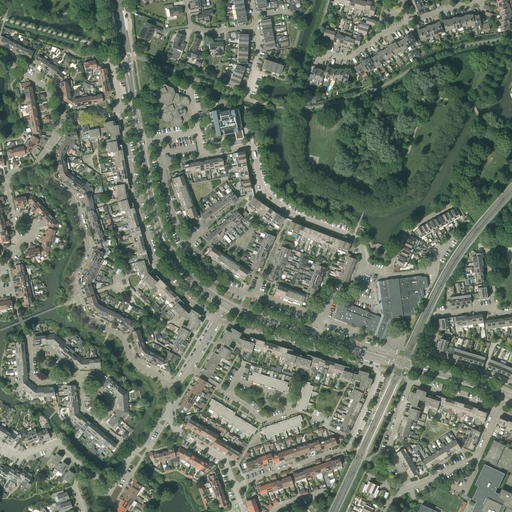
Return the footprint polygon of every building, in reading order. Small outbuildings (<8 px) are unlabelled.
[(193,1),(194,10),(199,9),(200,9),(202,8),(206,7),(204,0),(196,0),(197,0),(193,1)] [(365,10),(367,2),(362,1),(358,13),(361,14),(362,10),(364,11),(365,10)] [(426,7),(424,2),(415,5),(416,8),(412,9),(413,12),(426,7)] [(267,8),(266,3),(256,5),(257,10),(261,9),(262,11),(266,11),(265,8),(267,8)] [(169,8),(170,17),(182,15),(180,7),(176,8),(175,7),(172,7),(172,4),(164,6),(165,9),(169,8)] [(509,5),(500,7),(500,11),(499,11),(499,14),(501,13),(511,11),(511,9),(511,8),(511,6),(511,5),(509,5)] [(376,7),(371,6),(369,15),(368,18),(370,19),(372,15),(374,16),(376,7)] [(428,12),(426,7),(413,12),(414,14),(418,12),(419,15),(428,12)] [(201,12),(202,15),(196,16),(197,22),(203,21),(204,24),(210,23),(208,16),(213,16),(212,10),(201,12)] [(469,15),(467,15),(469,25),(470,27),(472,26),(472,25),(475,24),(474,17),(473,16),(473,12),(469,13),(469,15)] [(475,16),(473,16),(474,17),(475,24),(476,28),(478,27),(478,26),(481,25),(482,24),(479,13),(475,14),(475,16)] [(464,14),(461,15),(463,27),(467,26),(467,28),(470,27),(469,25),(467,15),(465,16),(464,14)] [(457,17),(455,18),(457,28),(458,30),(460,29),(460,27),(463,27),(461,15),(457,16),(457,17)] [(445,20),(443,20),(446,32),(448,32),(448,30),(451,29),(449,17),(445,18),(445,20)] [(453,17),(449,17),(451,29),(455,28),(455,30),(458,30),(457,28),(455,18),(453,18),(453,17)] [(502,19),(499,20),(499,22),(501,22),(502,25),(509,24),(510,24),(511,23),(511,19),(511,17),(510,17),(502,19)] [(247,23),(246,18),(236,19),(237,21),(234,22),(235,27),(243,26),(243,23),(247,23)] [(260,21),(261,26),(271,24),(270,19),(268,20),(268,18),(264,18),(264,20),(260,21)] [(368,18),(365,18),(365,19),(367,20),(366,23),(370,25),(375,26),(376,21),(374,20),(370,19),(368,18)] [(437,21),(433,22),(434,24),(438,33),(441,32),(442,34),(444,33),(440,21),(437,22),(437,21)] [(430,25),(428,26),(429,27),(432,36),(433,37),(435,36),(434,35),(438,33),(434,24),(433,22),(430,24),(430,25)] [(153,26),(146,23),(143,28),(142,27),(138,37),(148,41),(153,31),(151,30),(153,26)] [(502,25),(498,26),(498,29),(500,28),(501,32),(511,29),(511,25),(511,26),(510,26),(510,24),(509,24),(502,25)] [(426,25),(422,26),(423,29),(426,38),(430,36),(430,38),(433,37),(432,36),(429,27),(428,26),(426,27),(426,25)] [(368,30),(357,26),(357,28),(359,29),(358,32),(361,33),(364,34),(367,35),(368,30)] [(419,29),(417,30),(418,32),(420,37),(421,42),(424,41),(423,39),(426,38),(423,29),(422,26),(419,28),(419,29)] [(333,40),(337,29),(334,28),(333,32),(331,31),(328,39),(333,40)] [(343,45),(347,32),(344,31),(343,35),(341,34),(338,43),(343,45)] [(408,35),(406,36),(412,45),(413,46),(415,45),(414,44),(417,41),(416,39),(412,35),(410,31),(407,34),(408,35)] [(235,32),(235,39),(238,39),(248,40),(248,35),(244,35),(244,32),(235,32)] [(177,33),(173,45),(181,48),(180,50),(183,51),(186,44),(183,43),(183,41),(184,36),(177,33)] [(354,45),(357,35),(354,34),(353,38),(351,37),(348,46),(353,48),(354,45)] [(10,49),(16,36),(14,35),(11,41),(8,40),(4,48),(6,49),(7,48),(10,49)] [(5,38),(3,37),(1,40),(0,42),(0,44),(2,45),(2,47),(4,48),(8,40),(9,37),(6,36),(5,38)] [(14,53),(18,45),(15,43),(18,37),(16,36),(10,49),(12,50),(12,52),(14,53)] [(403,36),(400,38),(407,48),(410,46),(411,48),(413,46),(412,45),(406,36),(404,38),(403,36)] [(195,38),(191,49),(190,49),(187,56),(197,60),(195,64),(199,66),(202,61),(199,60),(201,53),(196,51),(200,40),(195,38)] [(398,42),(396,43),(397,44),(401,50),(403,53),(405,52),(404,50),(407,48),(400,38),(397,41),(398,42)] [(20,54),(26,41),(24,40),(21,46),(18,45),(14,53),(16,54),(17,53),(20,54)] [(392,44),(390,45),(396,54),(397,55),(399,54),(398,52),(401,50),(397,44),(396,43),(394,40),(391,42),(392,44)] [(24,58),(28,50),(29,47),(27,45),(28,42),(26,41),(20,54),(22,55),(22,57),(24,58)] [(222,43),(209,43),(209,51),(216,51),(217,56),(223,56),(222,43)] [(387,45),(384,47),(391,57),(394,55),(395,56),(397,55),(396,54),(390,45),(388,46),(387,45)] [(382,51),(380,52),(386,60),(387,62),(389,61),(388,59),(391,57),(384,47),(381,49),(382,51)] [(33,52),(28,50),(24,58),(27,59),(27,58),(30,59),(33,52)] [(39,65),(43,59),(40,57),(44,52),(42,50),(38,55),(34,62),(37,64),(36,65),(38,66),(39,65)] [(377,52),(374,54),(381,64),(384,62),(385,63),(387,62),(386,60),(380,52),(378,53),(377,52)] [(42,70),(48,62),(45,60),(47,58),(49,55),(46,54),(43,59),(39,65),(41,67),(40,68),(42,70)] [(372,57),(370,59),(371,59),(376,67),(377,68),(382,65),(381,64),(374,54),(371,56),(372,57)] [(366,59),(364,61),(370,69),(370,70),(371,71),(371,72),(377,68),(376,67),(371,59),(370,59),(368,56),(365,58),(366,59)] [(274,62),(276,62),(276,59),(274,58),(272,62),(269,61),(266,71),(271,72),(274,62)] [(48,72),(56,60),(54,59),(50,64),(48,62),(42,70),(45,71),(45,70),(48,72)] [(247,63),(247,59),(237,59),(237,64),(246,64),(246,65),(250,67),(251,65),(247,63)] [(52,76),(57,68),(54,67),(56,65),(58,61),(56,60),(48,72),(50,73),(50,75),(52,76)] [(98,69),(101,65),(99,63),(97,62),(96,62),(95,61),(92,62),(92,60),(89,61),(91,70),(97,68),(98,69)] [(361,61),(358,63),(365,73),(368,71),(369,72),(371,71),(370,70),(370,69),(364,61),(362,62),(361,61)] [(356,66),(354,68),(361,78),(363,76),(362,75),(365,73),(358,63),(355,65),(356,66)] [(283,66),(278,64),(275,74),(280,75),(281,71),(283,72),(285,68),(282,68),(283,66)] [(105,68),(101,65),(98,69),(99,70),(100,75),(109,74),(108,72),(107,72),(106,69),(105,68)] [(232,69),(234,70),(234,69),(243,73),(244,70),(248,71),(249,69),(245,67),(245,68),(236,65),(234,69),(232,68),(232,69)] [(324,76),(324,78),(326,78),(326,77),(330,78),(333,66),(330,65),(329,67),(327,66),(326,69),(324,76)] [(318,67),(314,66),(311,77),(314,78),(314,80),(316,81),(320,70),(320,69),(317,68),(318,67)] [(337,67),(333,66),(330,78),(333,79),(333,81),(335,81),(336,78),(338,70),(337,69),(337,67)] [(338,70),(336,78),(340,79),(339,80),(342,81),(343,77),(345,70),(345,69),(343,69),(343,67),(340,66),(338,70)] [(345,70),(343,77),(346,79),(346,80),(348,80),(352,69),(349,69),(350,67),(346,66),(345,69),(345,70)] [(62,72),(57,68),(52,76),(54,78),(55,76),(58,78),(59,80),(68,74),(64,77),(60,74),(62,72)] [(322,70),(320,69),(320,70),(316,81),(319,81),(319,80),(323,81),(324,78),(324,76),(326,69),(323,68),(322,70)] [(234,69),(234,70),(232,74),(241,77),(241,79),(244,80),(245,77),(242,76),(243,73),(234,69)] [(69,81),(68,74),(59,80),(60,82),(61,86),(59,86),(60,89),(61,89),(61,88),(69,87),(72,86),(71,81),(69,81)] [(241,77),(232,74),(231,78),(229,77),(229,78),(230,79),(230,78),(240,82),(241,79),(241,77)] [(238,87),(240,82),(230,78),(230,79),(230,80),(227,79),(225,84),(233,87),(234,85),(238,87)] [(26,83),(20,84),(21,89),(24,88),(25,94),(34,92),(34,90),(32,90),(32,87),(31,87),(30,84),(27,85),(26,83)] [(180,117),(184,115),(185,112),(183,108),(184,108),(183,107),(188,105),(189,102),(187,98),(184,96),(179,98),(178,94),(174,93),(172,88),(166,86),(166,85),(162,84),(158,86),(157,89),(157,90),(155,96),(157,100),(155,104),(157,108),(153,110),(152,113),(154,118),(157,119),(161,117),(163,122),(167,123),(171,121),(173,125),(176,127),(180,125),(182,121),(180,117)] [(111,88),(111,85),(102,87),(103,93),(102,94),(106,97),(110,92),(110,91),(110,88),(111,88)] [(71,99),(70,93),(61,94),(61,97),(63,97),(63,100),(64,100),(64,101),(66,102),(69,104),(72,99),(71,99)] [(105,99),(106,97),(102,94),(101,95),(96,96),(95,93),(97,104),(97,105),(100,105),(100,103),(103,103),(103,101),(104,101),(105,99)] [(81,108),(79,99),(73,100),(72,99),(69,104),(71,105),(73,107),(74,107),(74,108),(78,107),(78,108),(81,108)] [(218,110),(211,111),(216,136),(222,135),(222,133),(223,132),(224,134),(233,132),(233,130),(234,130),(236,139),(242,138),(240,128),(241,128),(238,109),(230,110),(231,112),(230,112),(229,110),(219,112),(220,114),(219,114),(218,110)] [(103,123),(104,128),(104,133),(109,132),(110,137),(115,136),(119,135),(118,125),(113,126),(112,121),(103,123)] [(102,133),(104,133),(104,128),(93,129),(93,128),(95,128),(94,124),(92,124),(92,125),(88,126),(89,136),(90,139),(90,140),(100,138),(100,137),(102,136),(102,133)] [(41,128),(41,126),(31,128),(29,128),(30,132),(33,133),(32,134),(41,136),(40,129),(41,128)] [(89,136),(88,126),(81,127),(82,130),(79,131),(80,140),(90,139),(89,136)] [(67,136),(65,138),(72,143),(73,140),(75,139),(77,139),(76,131),(74,131),(73,130),(66,135),(67,136)] [(37,143),(41,136),(32,134),(32,136),(29,141),(36,146),(38,144),(37,143)] [(117,146),(115,136),(110,137),(110,139),(107,140),(107,143),(106,143),(108,153),(110,153),(113,152),(122,150),(121,145),(122,145),(122,143),(118,144),(118,146),(117,146)] [(74,144),(72,143),(65,138),(62,143),(69,147),(71,149),(74,144)] [(36,146),(29,141),(27,139),(23,145),(24,146),(26,149),(29,154),(34,147),(35,148),(36,146)] [(19,157),(18,148),(15,149),(13,142),(11,142),(11,144),(12,147),(12,149),(14,157),(17,156),(17,158),(19,157)] [(71,149),(69,147),(62,143),(59,147),(65,152),(68,154),(71,149)] [(24,147),(18,148),(19,157),(22,156),(22,155),(25,154),(29,154),(26,149),(24,146),(24,147)] [(64,153),(65,152),(59,147),(58,149),(56,149),(54,157),(56,157),(56,160),(64,158),(64,156),(64,153)] [(234,154),(236,163),(245,162),(244,152),(234,154)] [(66,181),(70,175),(68,173),(67,172),(66,169),(59,171),(59,173),(58,174),(62,181),(64,180),(66,181)] [(66,181),(65,183),(67,184),(68,183),(70,184),(75,178),(76,175),(72,172),(70,175),(66,181)] [(173,179),(176,188),(185,185),(181,174),(179,175),(180,176),(173,179)] [(75,189),(80,181),(81,179),(76,175),(75,178),(70,184),(73,186),(72,187),(75,189)] [(90,185),(81,179),(80,181),(75,189),(77,190),(77,189),(80,191),(82,193),(89,188),(88,187),(90,185)] [(251,190),(249,180),(239,182),(241,192),(251,190)] [(128,183),(119,185),(114,186),(116,196),(117,196),(118,199),(118,201),(118,202),(127,199),(126,198),(126,197),(125,189),(126,189),(126,191),(130,190),(130,188),(129,188),(128,183)] [(188,194),(185,185),(176,188),(179,197),(188,194)] [(89,188),(82,193),(83,195),(84,199),(82,199),(83,201),(92,199),(90,194),(92,193),(93,191),(92,189),(91,187),(89,188)] [(230,193),(228,194),(234,202),(237,199),(229,188),(227,189),(230,193)] [(210,194),(212,197),(219,192),(216,189),(210,194)] [(234,202),(228,194),(225,196),(222,193),(221,194),(224,197),(230,205),(234,202)] [(193,207),(188,194),(179,197),(184,211),(193,207)] [(30,205),(33,195),(20,198),(22,207),(24,206),(24,205),(27,204),(30,205)] [(42,205),(33,195),(30,205),(32,206),(34,208),(33,209),(35,211),(42,205)] [(230,205),(224,197),(220,200),(226,208),(230,205)] [(255,211),(261,203),(252,197),(247,205),(255,211)] [(22,207),(20,198),(14,199),(15,206),(19,206),(19,209),(24,208),(24,206),(22,207)] [(128,204),(127,199),(118,202),(117,202),(120,212),(124,211),(134,208),(132,203),(133,203),(133,201),(129,202),(129,204),(128,204)] [(226,208),(220,200),(217,202),(215,199),(213,200),(222,211),(226,208)] [(222,211),(213,200),(212,201),(215,204),(212,206),(218,214),(222,211)] [(257,217),(265,206),(261,203),(255,211),(258,213),(255,216),(257,217)] [(218,214),(212,206),(210,208),(207,204),(206,205),(214,217),(218,214)] [(39,214),(45,209),(42,205),(35,211),(33,209),(32,210),(35,214),(38,212),(39,214)] [(86,212),(88,218),(96,215),(98,214),(96,209),(94,210),(93,208),(93,205),(85,207),(86,210),(86,212)] [(214,217),(206,205),(204,206),(207,210),(205,212),(210,220),(214,217)] [(263,216),(269,208),(265,206),(257,217),(258,218),(261,215),(263,216)] [(197,218),(193,207),(184,211),(188,220),(195,217),(196,218),(197,218)] [(135,212),(134,208),(124,211),(125,213),(121,214),(122,216),(126,215),(135,212)] [(265,223),(272,211),(269,208),(263,216),(265,218),(263,222),(265,223)] [(456,208),(450,211),(455,220),(463,216),(464,217),(466,216),(461,208),(456,208)] [(42,220),(49,213),(45,209),(39,214),(42,217),(39,219),(43,223),(44,222),(42,220)] [(210,220),(205,212),(202,214),(199,210),(198,211),(206,223),(210,220)] [(271,222),(276,214),(272,211),(265,223),(266,224),(269,220),(271,222)] [(455,220),(450,211),(446,213),(451,222),(455,220)] [(136,217),(135,212),(126,215),(127,218),(123,219),(123,221),(136,217)] [(237,212),(233,215),(239,222),(242,220),(245,223),(246,222),(237,212)] [(58,224),(49,213),(42,220),(44,222),(45,221),(47,223),(48,226),(58,224)] [(451,222),(446,213),(442,216),(447,224),(447,226),(452,224),(451,222)] [(285,219),(276,214),(271,222),(279,227),(285,219)] [(97,221),(96,215),(88,218),(90,223),(97,221)] [(239,222),(233,215),(229,218),(236,225),(237,227),(241,224),(239,222)] [(447,224),(442,216),(438,218),(442,226),(447,224)] [(236,225),(229,218),(226,221),(232,229),(234,227),(237,230),(239,229),(237,227),(236,225)] [(442,226),(438,218),(434,220),(438,229),(442,226)] [(100,220),(97,221),(90,223),(92,229),(102,225),(100,220)] [(438,229),(434,220),(429,222),(434,231),(438,229)] [(232,229),(226,221),(222,224),(232,235),(233,234),(230,231),(230,230),(232,229)] [(296,235),(300,225),(291,222),(292,221),(291,221),(290,223),(291,223),(288,231),(296,235)] [(139,226),(138,222),(128,224),(129,227),(125,228),(126,230),(139,226)] [(434,231),(429,222),(425,225),(430,233),(434,231)] [(53,236),(58,224),(48,226),(48,228),(47,231),(46,231),(45,233),(46,234),(53,236)] [(232,235),(222,224),(219,228),(225,235),(227,233),(230,236),(232,235)] [(104,230),(102,225),(92,229),(94,234),(101,231),(104,230)] [(301,236),(304,227),(300,225),(296,235),(295,239),(297,239),(298,235),(301,236)] [(430,233),(425,225),(421,227),(425,235),(430,233)] [(425,235),(421,227),(416,230),(413,232),(420,238),(425,235)] [(225,235),(219,228),(215,231),(225,241),(226,240),(223,237),(225,235)] [(310,240),(313,230),(309,229),(304,242),(306,243),(307,239),(310,240)] [(103,237),(101,231),(94,234),(95,237),(93,237),(94,240),(103,237)] [(141,236),(140,231),(131,234),(132,237),(128,238),(128,239),(141,236)] [(225,241),(215,231),(211,234),(218,241),(220,239),(223,243),(225,241)] [(265,235),(264,238),(273,242),(275,237),(262,231),(261,233),(265,235)] [(319,243),(322,234),(318,232),(313,246),(315,246),(316,242),(319,243)] [(410,236),(407,241),(416,245),(419,240),(412,233),(410,236)] [(13,237),(12,234),(1,237),(2,243),(9,241),(9,238),(13,237)] [(56,237),(53,236),(46,234),(45,237),(42,236),(41,241),(42,241),(43,239),(51,242),(54,243),(56,237)] [(218,241),(211,234),(208,237),(217,248),(219,247),(216,243),(218,241)] [(328,246),(332,237),(327,236),(322,249),(324,250),(325,245),(328,246)] [(104,240),(103,237),(94,240),(95,242),(96,242),(98,245),(97,247),(103,248),(105,248),(105,246),(107,247),(108,240),(104,240)] [(271,246),(273,242),(264,238),(263,240),(259,239),(258,240),(271,246)] [(47,254),(51,242),(43,239),(42,241),(43,242),(42,245),(40,246),(47,254)] [(337,250),(341,241),(336,239),(331,252),(333,253),(334,249),(337,250)] [(144,245),(143,240),(133,243),(134,246),(130,247),(131,249),(144,245)] [(269,250),(271,246),(258,240),(257,242),(261,244),(260,247),(269,250)] [(350,244),(341,241),(337,250),(346,253),(350,244)] [(414,250),(416,245),(407,241),(405,245),(414,250)] [(413,251),(414,250),(405,245),(403,250),(412,254),(414,255),(415,253),(415,252),(413,251)] [(32,248),(35,247),(35,246),(30,247),(30,250),(27,250),(28,253),(25,254),(26,259),(34,257),(32,248)] [(47,254),(40,246),(39,248),(35,249),(35,247),(32,248),(34,257),(47,254)] [(93,254),(102,259),(102,258),(102,257),(107,254),(109,250),(108,250),(108,248),(105,248),(103,248),(97,247),(97,250),(96,253),(94,252),(93,254)] [(215,261),(220,253),(211,247),(210,248),(211,249),(207,256),(215,261)] [(267,255),(269,250),(260,247),(259,249),(255,247),(254,249),(267,255)] [(282,247),(280,251),(293,256),(294,255),(290,253),(291,250),(282,247)] [(265,259),(267,255),(254,249),(253,251),(257,253),(256,255),(265,259)] [(147,254),(145,250),(136,252),(137,255),(133,256),(134,258),(147,254)] [(410,258),(412,254),(403,250),(401,254),(410,258)] [(473,257),(473,263),(483,261),(483,256),(484,256),(483,252),(476,253),(476,256),(473,257)] [(232,261),(220,253),(215,261),(227,269),(232,261)] [(104,260),(102,258),(102,259),(93,254),(92,257),(94,257),(92,260),(102,265),(104,260)] [(348,254),(345,261),(354,264),(356,260),(350,257),(351,255),(348,254)] [(408,263),(410,258),(401,254),(399,258),(408,263)] [(265,259),(256,255),(255,258),(251,256),(250,258),(263,264),(265,259)] [(287,262),(288,259),(278,256),(277,260),(290,265),(291,264),(287,262)] [(263,264),(250,258),(249,260),(253,261),(252,264),(261,268),(263,264)] [(405,268),(408,263),(399,258),(396,263),(396,267),(405,268)] [(149,264),(148,259),(139,262),(134,263),(137,272),(138,272),(146,270),(145,265),(146,265),(147,266),(151,265),(150,264),(149,264)] [(99,271),(102,265),(92,260),(89,266),(96,269),(99,271)] [(12,270),(12,272),(26,270),(27,269),(27,266),(23,267),(22,261),(17,262),(18,265),(15,265),(16,269),(12,270)] [(235,274),(240,266),(232,261),(227,269),(235,274)] [(352,269),(354,264),(345,261),(344,264),(340,262),(339,264),(352,269)] [(316,267),(315,269),(324,273),(326,268),(312,263),(312,265),(316,267)] [(261,268),(252,264),(251,267),(247,265),(246,267),(259,273),(261,268)] [(352,269),(339,264),(338,266),(343,267),(342,270),(351,273),(352,269)] [(283,271),(284,268),(275,265),(273,269),(287,274),(287,273),(283,271)] [(98,273),(99,271),(96,269),(89,266),(87,271),(97,275),(98,273)] [(250,273),(240,266),(235,274),(243,280),(248,273),(249,274),(250,273)] [(147,271),(146,270),(138,272),(138,273),(140,278),(143,281),(142,282),(150,289),(153,286),(160,279),(156,276),(157,275),(156,274),(153,277),(154,278),(153,279),(147,273),(147,271)] [(94,281),(97,275),(87,271),(85,276),(94,281)] [(320,282),(322,277),(309,272),(308,274),(312,276),(311,278),(320,282)] [(347,283),(349,278),(336,273),(335,275),(339,276),(338,279),(347,283)] [(280,280),(281,277),(272,274),(270,279),(283,284),(284,282),(280,280)] [(30,280),(29,275),(26,275),(25,275),(19,277),(20,280),(15,280),(16,283),(28,281),(30,280)] [(93,282),(94,281),(85,276),(84,278),(82,278),(81,286),(83,286),(84,288),(91,285),(90,283),(90,282),(93,282)] [(419,276),(388,280),(389,290),(379,292),(381,312),(382,316),(381,316),(381,317),(379,322),(386,325),(389,326),(393,318),(395,317),(401,317),(417,315),(416,307),(421,307),(420,302),(422,301),(422,297),(425,296),(424,288),(427,288),(428,286),(427,278),(426,277),(422,277),(422,276),(419,276)] [(319,287),(320,282),(311,278),(310,281),(306,280),(305,281),(319,287)] [(153,292),(163,282),(160,279),(153,286),(155,288),(152,291),(153,292)] [(377,281),(379,292),(389,290),(388,280),(377,281)] [(317,291),(319,287),(305,281),(305,283),(309,285),(308,287),(317,291)] [(159,293),(166,286),(163,282),(153,292),(155,294),(157,291),(159,293)] [(479,293),(474,294),(475,300),(488,298),(488,295),(491,295),(490,290),(487,290),(487,287),(482,288),(482,284),(478,285),(479,293)] [(91,286),(91,285),(84,288),(86,294),(93,291),(92,289),(95,288),(94,285),(91,286)] [(283,298),(287,289),(276,285),(276,287),(277,287),(274,295),(283,298)] [(33,291),(32,286),(21,288),(22,291),(18,292),(18,294),(30,292),(33,291)] [(161,298),(170,289),(166,286),(159,293),(162,295),(159,298),(160,299),(161,298)] [(315,296),(317,291),(308,287),(307,290),(303,289),(302,291),(315,296)] [(170,289),(161,298),(164,302),(166,300),(173,293),(170,289)] [(292,301),(296,292),(287,289),(283,298),(292,301)] [(87,298),(89,304),(96,301),(99,300),(97,295),(95,295),(94,293),(93,291),(86,294),(86,296),(87,298)] [(306,296),(296,292),(292,301),(302,305),(304,297),(306,298),(306,296)] [(170,303),(177,296),(173,293),(166,300),(170,303)] [(475,300),(474,294),(466,295),(467,304),(472,303),(471,300),(475,300)] [(173,306),(180,299),(177,296),(170,303),(173,306)] [(31,298),(31,297),(24,299),(24,302),(20,303),(20,306),(23,305),(24,308),(29,307),(28,304),(32,303),(31,298)] [(457,306),(455,297),(449,297),(450,301),(447,302),(448,309),(451,308),(451,307),(457,306)] [(2,299),(2,300),(5,300),(6,309),(12,308),(11,300),(7,301),(7,298),(2,299)] [(186,318),(188,314),(181,306),(181,305),(183,306),(185,304),(184,302),(184,303),(180,299),(173,306),(170,310),(177,317),(178,316),(180,318),(182,316),(186,318)] [(97,313),(100,306),(99,305),(97,303),(96,301),(89,304),(90,306),(88,307),(94,313),(95,312),(97,313)] [(370,312),(340,301),(334,318),(351,325),(352,322),(357,324),(358,323),(360,324),(359,327),(370,331),(370,330),(375,332),(379,322),(381,317),(375,315),(374,318),(369,316),(370,312)] [(106,308),(107,307),(102,304),(101,306),(100,306),(97,313),(102,315),(106,308)] [(107,318),(111,311),(112,308),(107,306),(107,307),(106,308),(102,315),(107,318)] [(191,309),(188,314),(186,318),(190,320),(189,322),(185,320),(183,322),(187,324),(192,327),(196,329),(201,321),(197,318),(199,314),(191,309)] [(113,320),(116,313),(111,311),(107,318),(113,320)] [(118,323),(121,316),(116,313),(113,320),(118,323)] [(122,327),(126,319),(128,316),(122,313),(121,316),(118,323),(121,324),(120,326),(122,327)] [(463,326),(461,316),(452,318),(453,323),(457,323),(457,327),(463,326)] [(453,323),(452,318),(439,319),(440,322),(437,323),(437,328),(440,327),(441,330),(445,330),(445,333),(450,332),(449,324),(453,323)] [(130,330),(134,326),(138,323),(132,320),(131,321),(126,319),(122,327),(124,328),(125,326),(128,328),(130,330)] [(385,339),(389,326),(386,325),(379,322),(375,332),(374,335),(385,339)] [(187,336),(192,327),(187,324),(186,327),(183,325),(182,327),(181,327),(175,335),(179,338),(188,343),(190,339),(191,339),(192,337),(188,335),(188,337),(187,336)] [(136,330),(134,326),(130,330),(131,332),(133,335),(131,336),(132,338),(141,335),(139,329),(136,330)] [(232,340),(236,342),(238,338),(241,334),(233,329),(230,333),(227,330),(222,339),(225,341),(230,344),(232,340)] [(51,344),(55,335),(45,335),(45,344),(51,344)] [(56,348),(62,341),(55,335),(51,344),(56,348)] [(252,348),(255,339),(250,337),(250,336),(249,336),(248,340),(249,340),(249,341),(238,338),(236,342),(240,344),(239,347),(242,348),(241,349),(251,352),(252,348)] [(437,349),(451,353),(453,348),(447,346),(450,338),(446,337),(445,340),(441,338),(440,341),(437,340),(436,345),(438,346),(437,349)] [(188,343),(179,338),(177,342),(185,347),(188,343)] [(60,352),(69,342),(68,340),(65,344),(62,341),(56,348),(60,352)] [(177,342),(175,341),(172,345),(175,346),(183,351),(185,347),(177,342)] [(228,346),(230,344),(225,341),(220,350),(219,350),(220,348),(216,346),(215,348),(216,348),(213,352),(222,357),(226,360),(231,351),(230,350),(231,348),(228,346)] [(64,355),(70,349),(68,346),(71,343),(69,342),(60,352),(64,355)] [(266,352),(269,343),(264,342),(261,351),(260,355),(262,355),(263,352),(266,352)] [(183,351),(175,346),(172,345),(171,344),(170,346),(174,348),(172,350),(180,355),(183,351)] [(275,355),(278,346),(273,344),(270,358),(271,358),(273,354),(275,355)] [(145,348),(144,346),(137,348),(138,351),(136,352),(142,358),(143,357),(145,358),(148,351),(147,350),(145,348)] [(284,358),(287,349),(283,347),(279,360),(280,361),(282,357),(284,358)] [(68,359),(77,349),(76,348),(73,351),(70,349),(64,355),(68,359)] [(458,358),(461,350),(456,349),(453,348),(451,353),(454,354),(452,358),(458,360),(458,358)] [(72,363),(78,356),(76,354),(79,350),(77,349),(68,359),(72,363)] [(296,365),(298,357),(291,354),(291,353),(293,354),(294,350),(292,349),(292,350),(287,349),(284,358),(283,362),(293,365),(293,364),(296,365)] [(150,360),(153,353),(148,351),(145,358),(150,360)] [(166,357),(165,358),(167,363),(170,362),(172,361),(172,360),(173,361),(175,358),(176,358),(177,356),(169,352),(166,357)] [(222,357),(213,352),(211,356),(219,361),(222,357)] [(155,364),(159,356),(153,353),(150,360),(153,362),(152,363),(155,364)] [(308,370),(312,356),(307,355),(307,354),(306,353),(304,357),(306,358),(305,359),(298,357),(296,365),(298,365),(298,367),(308,370)] [(79,369),(83,360),(78,356),(72,363),(79,369)] [(167,363),(165,358),(164,358),(159,356),(155,364),(157,365),(158,364),(161,365),(161,364),(162,365),(164,364),(167,363)] [(219,361),(211,356),(209,360),(217,365),(219,361)] [(318,368),(321,359),(316,357),(312,371),(314,371),(315,367),(318,368)] [(89,369),(89,359),(83,360),(79,369),(89,369)] [(492,369),(495,361),(490,359),(487,367),(492,369)] [(217,365),(209,360),(206,365),(214,370),(216,367),(219,369),(220,368),(217,365)] [(327,371),(330,362),(325,360),(322,373),(323,374),(325,370),(327,371)] [(497,371),(500,363),(495,361),(492,369),(497,371)] [(501,373),(505,365),(500,363),(497,371),(501,373)] [(214,370),(206,365),(204,369),(215,376),(216,374),(213,372),(214,370)] [(506,375),(510,367),(505,365),(501,373),(506,375)] [(356,380),(358,375),(348,371),(348,370),(349,371),(351,367),(349,366),(349,367),(344,366),(341,375),(340,379),(349,382),(350,381),(353,382),(354,379),(356,380)] [(215,376),(204,369),(201,373),(209,378),(211,375),(214,377),(215,376)] [(359,370),(358,375),(356,380),(361,381),(359,385),(365,387),(369,388),(372,379),(367,378),(368,373),(359,370)] [(248,381),(256,384),(259,374),(260,374),(261,371),(259,371),(258,373),(253,372),(252,376),(250,375),(248,381)] [(27,380),(27,374),(17,375),(18,385),(27,380)] [(262,385),(265,376),(260,374),(259,374),(256,384),(262,385)] [(272,375),(270,374),(269,377),(271,377),(268,387),(273,389),(276,379),(271,378),(272,375)] [(269,377),(265,376),(262,385),(268,387),(271,377),(269,377)] [(284,378),(282,377),(281,380),(276,379),(273,389),(279,391),(282,381),(283,381),(284,378)] [(109,390),(118,380),(117,379),(114,382),(109,378),(105,383),(107,385),(105,387),(109,390)] [(199,378),(196,382),(204,387),(207,382),(199,378)] [(26,392),(32,384),(27,380),(18,385),(26,392)] [(113,394),(120,387),(117,385),(120,382),(118,380),(109,390),(113,394)] [(288,383),(283,381),(282,381),(279,391),(287,393),(289,387),(287,386),(288,383)] [(310,383),(304,381),(301,389),(311,392),(312,391),(313,386),(309,385),(310,383)] [(201,392),(204,387),(196,382),(193,387),(200,391),(201,392)] [(34,398),(37,388),(32,384),(26,392),(34,398)] [(360,397),(365,387),(359,385),(358,388),(356,387),(354,389),(353,389),(349,398),(353,400),(362,404),(364,399),(365,400),(365,398),(362,396),(361,398),(360,397)] [(202,393),(201,392),(200,391),(193,387),(192,386),(189,391),(197,396),(200,397),(202,393)] [(44,397),(43,387),(37,388),(34,398),(44,397)] [(118,398),(127,393),(120,387),(113,394),(118,398)] [(311,392),(301,389),(300,395),(309,398),(311,393),(314,394),(314,392),(312,391),(311,392)] [(424,401),(425,396),(427,392),(417,389),(416,393),(411,392),(408,401),(413,403),(418,404),(419,400),(424,401)] [(194,400),(197,396),(189,391),(187,396),(194,400)] [(128,403),(127,393),(118,398),(118,404),(128,403)] [(439,406),(442,397),(437,395),(437,394),(435,394),(434,398),(436,398),(435,400),(425,396),(424,401),(426,402),(425,405),(428,406),(428,407),(437,410),(439,406)] [(309,398),(300,395),(298,401),(308,404),(307,405),(310,406),(311,403),(308,403),(309,398)] [(192,405),(194,400),(187,396),(184,400),(192,405)] [(448,409),(451,400),(446,398),(442,411),(444,412),(445,408),(448,409)] [(220,403),(212,399),(209,404),(211,406),(209,409),(213,412),(214,412),(220,403)] [(189,410),(192,405),(184,400),(180,407),(182,408),(183,406),(189,410)] [(362,404),(353,400),(351,404),(360,408),(362,404)] [(306,410),(307,405),(308,404),(298,401),(295,409),(301,411),(302,409),(306,410)] [(457,412),(460,403),(455,401),(451,414),(453,415),(454,411),(457,412)] [(128,413),(128,403),(118,404),(119,410),(128,413)] [(225,407),(220,403),(214,412),(213,412),(212,414),(214,416),(215,413),(219,415),(225,407)] [(417,407),(418,404),(413,403),(410,412),(408,412),(409,411),(405,409),(404,411),(405,411),(404,416),(413,419),(417,421),(420,411),(419,411),(420,408),(417,407)] [(360,408),(351,404),(349,408),(358,413),(360,408)] [(466,415),(469,406),(464,404),(460,417),(462,418),(463,414),(466,415)] [(358,413),(349,408),(344,406),(343,408),(348,410),(347,413),(356,417),(358,413)] [(78,413),(78,407),(69,407),(69,417),(78,413)] [(230,410),(225,407),(219,415),(224,418),(222,421),(224,422),(226,419),(225,419),(230,410)] [(478,410),(478,409),(474,407),(469,420),(471,421),(472,417),(475,418),(478,410)] [(122,421),(128,413),(119,410),(115,415),(122,421)] [(230,422),(234,415),(235,413),(230,410),(225,419),(226,419),(230,422)] [(487,413),(483,411),(478,424),(480,425),(481,421),(484,422),(487,413)] [(77,424),(83,417),(78,413),(69,417),(77,424)] [(356,417),(347,413),(346,415),(342,414),(341,415),(354,421),(356,417)] [(122,421),(115,415),(111,419),(121,428),(122,426),(119,423),(122,421)] [(234,415),(230,422),(229,423),(233,426),(234,427),(239,418),(234,415)] [(300,415),(292,418),(295,428),(294,428),(295,431),(297,430),(296,427),(301,425),(300,421),(302,420),(300,415)] [(354,421),(341,415),(340,417),(344,419),(343,421),(352,426),(354,421)] [(412,422),(413,419),(404,416),(402,421),(415,425),(416,423),(412,422)] [(80,429),(87,420),(83,417),(77,424),(80,426),(77,429),(79,430),(80,429)] [(190,429),(195,421),(190,418),(186,424),(185,424),(184,426),(190,429)] [(239,430),(244,421),(239,418),(234,427),(233,426),(231,429),(233,430),(235,427),(239,430)] [(295,428),(292,418),(286,420),(290,430),(294,428),(295,428)] [(498,432),(504,420),(499,418),(495,427),(498,428),(497,432),(498,432)] [(121,428),(111,419),(107,423),(114,429),(117,426),(120,429),(121,428)] [(91,424),(87,420),(80,429),(84,432),(91,424)] [(286,420),(281,422),(284,432),(285,431),(290,430),(286,420)] [(508,422),(504,420),(498,432),(500,433),(502,429),(504,431),(505,429),(508,422)] [(195,432),(199,424),(195,421),(190,429),(195,432)] [(249,424),(244,421),(239,430),(243,432),(241,435),(243,436),(245,434),(244,433),(249,424)] [(352,426),(343,421),(342,424),(338,422),(337,424),(350,430),(352,426)] [(281,422),(275,424),(278,434),(283,432),(284,435),(286,434),(285,431),(284,432),(281,422)] [(46,429),(41,431),(45,441),(50,439),(49,435),(52,434),(48,424),(44,426),(46,429)] [(87,437),(95,427),(91,424),(84,432),(86,435),(85,436),(87,437)] [(199,435),(204,427),(199,424),(195,432),(199,435)] [(257,429),(249,424),(244,433),(245,434),(249,436),(251,433),(253,434),(257,429)] [(275,424),(269,426),(272,435),(271,436),(272,438),(272,439),(274,438),(274,435),(278,434),(275,424)] [(350,430),(337,424),(336,426),(340,427),(339,430),(348,435),(350,430)] [(409,431),(410,428),(401,425),(399,430),(412,434),(413,432),(409,431)] [(272,435),(269,426),(261,428),(263,435),(265,434),(266,438),(270,437),(271,436),(272,435)] [(93,438),(99,431),(95,427),(87,437),(88,438),(91,435),(93,438)] [(209,430),(208,429),(204,427),(199,435),(204,438),(205,437),(204,436),(209,430)] [(209,439),(214,431),(209,428),(208,429),(209,430),(204,436),(205,437),(209,439)] [(467,429),(466,431),(479,437),(481,432),(472,428),(471,431),(467,429)] [(6,442),(13,430),(11,429),(9,432),(6,431),(2,439),(6,442)] [(15,431),(13,430),(6,442),(11,444),(16,436),(13,435),(15,431)] [(34,442),(30,432),(25,433),(24,430),(20,431),(24,441),(27,440),(28,444),(34,442)] [(39,440),(36,433),(35,430),(30,432),(34,442),(39,440)] [(45,441),(41,431),(36,433),(39,440),(40,443),(45,441)] [(96,443),(104,434),(99,431),(93,438),(96,440),(93,443),(95,444),(96,443)] [(219,434),(214,431),(209,439),(214,442),(217,437),(219,434)] [(477,441),(479,437),(466,431),(466,433),(469,434),(468,437),(477,441)] [(108,438),(104,434),(96,443),(100,447),(102,445),(108,438)] [(217,448),(221,440),(217,437),(214,442),(212,445),(217,448)] [(334,437),(328,439),(331,447),(338,445),(337,443),(336,443),(334,437)] [(475,445),(477,441),(468,437),(467,440),(463,438),(463,440),(475,445)] [(103,451),(112,441),(108,438),(102,445),(104,447),(102,450),(103,451)] [(450,439),(451,441),(457,451),(461,448),(456,440),(453,441),(451,438),(450,439)] [(221,451),(226,443),(221,440),(217,448),(221,451)] [(324,440),(318,442),(320,449),(321,451),(327,449),(324,440)] [(473,450),(475,445),(463,440),(462,442),(465,443),(464,446),(473,450)] [(509,447),(494,440),(485,460),(491,462),(489,466),(485,464),(475,484),(479,486),(472,499),(477,501),(471,511),(503,511),(506,507),(511,509),(511,493),(502,489),(499,494),(495,492),(498,487),(505,474),(500,472),(502,468),(511,472),(511,449),(508,448),(509,447)] [(116,445),(112,441),(103,451),(105,453),(107,450),(110,452),(116,445)] [(457,451),(451,441),(449,442),(450,443),(448,445),(453,453),(457,451)] [(315,450),(312,442),(307,443),(310,452),(315,450)] [(230,447),(231,446),(226,443),(221,451),(226,453),(226,454),(230,447)] [(310,452),(307,443),(302,445),(305,454),(310,452)] [(453,453),(448,445),(445,447),(443,443),(442,444),(449,456),(453,453)] [(449,456),(442,444),(440,445),(442,448),(440,450),(445,458),(449,456)] [(305,454),(302,445),(297,447),(300,456),(305,454)] [(230,457),(235,450),(230,447),(226,454),(226,453),(225,454),(230,457)] [(292,449),(292,447),(286,449),(289,458),(294,456),(292,449)] [(179,456),(180,448),(179,448),(173,449),(173,448),(167,449),(170,459),(175,458),(175,457),(178,456),(179,456)] [(186,462),(191,453),(186,450),(185,451),(180,448),(179,456),(181,458),(181,459),(186,462)] [(399,457),(411,451),(410,449),(406,451),(405,448),(396,453),(399,457)] [(445,458),(440,450),(437,452),(435,448),(433,449),(441,461),(445,458)] [(289,458),(286,449),(281,451),(284,460),(289,458)] [(441,461),(433,449),(432,450),(434,454),(432,455),(437,463),(441,461)] [(239,453),(239,452),(235,450),(230,457),(235,460),(236,457),(239,453)] [(165,460),(162,451),(157,452),(159,462),(165,460)] [(284,460),(281,451),(276,453),(279,462),(284,460)] [(401,462),(410,457),(408,454),(412,452),(411,451),(399,457),(401,462)] [(159,462),(157,452),(152,453),(152,452),(148,453),(150,459),(153,458),(154,463),(159,462)] [(271,455),(271,454),(270,452),(265,454),(268,463),(273,461),(271,455)] [(190,465),(196,456),(191,453),(186,462),(190,465)] [(437,463),(432,455),(429,457),(427,453),(425,454),(433,466),(437,463)] [(51,463),(56,466),(57,464),(58,464),(62,457),(56,454),(54,457),(51,455),(46,464),(49,466),(51,463)] [(268,463),(265,454),(260,456),(260,457),(263,465),(263,464),(268,463)] [(433,466),(425,454),(424,455),(426,459),(423,460),(428,469),(433,466)] [(195,467),(200,458),(196,456),(190,465),(195,467)] [(341,456),(333,459),(333,460),(334,460),(336,467),(342,465),(341,463),(343,462),(341,456)] [(260,457),(255,459),(258,467),(263,466),(263,464),(263,465),(260,457)] [(403,466),(416,459),(415,457),(411,459),(410,457),(401,462),(403,466)] [(200,470),(205,461),(200,458),(195,467),(200,470)] [(258,467),(255,459),(250,461),(253,469),(258,467)] [(406,470),(414,465),(413,463),(417,461),(416,459),(403,466),(406,470)] [(333,460),(328,461),(331,470),(337,468),(336,467),(334,460),(333,460)] [(209,464),(205,461),(200,470),(204,473),(207,468),(210,470),(213,465),(210,463),(209,464)] [(253,469),(250,461),(245,462),(247,469),(245,469),(246,471),(253,469)] [(332,473),(331,470),(328,461),(323,463),(326,472),(327,474),(332,473)] [(60,466),(58,464),(57,464),(56,466),(52,472),(55,475),(57,471),(62,474),(63,472),(68,465),(62,462),(60,466)] [(326,472),(323,463),(318,465),(321,474),(326,472)] [(313,465),(307,467),(310,476),(316,474),(313,467),(314,467),(313,465)] [(321,474),(318,465),(314,467),(313,467),(316,474),(317,478),(322,476),(321,474)] [(408,474),(420,467),(419,466),(416,468),(414,465),(406,470),(408,474)] [(11,469),(10,469),(6,466),(1,475),(5,478),(7,475),(11,469)] [(12,478),(17,469),(12,466),(10,469),(11,469),(7,475),(12,478)] [(310,476),(307,467),(302,469),(305,478),(310,476)] [(421,469),(420,467),(408,474),(411,479),(419,474),(418,471),(421,469)] [(22,472),(17,469),(12,478),(16,481),(17,480),(18,478),(22,472)] [(18,478),(17,480),(21,483),(23,481),(28,472),(23,469),(22,472),(18,478)] [(305,478),(302,469),(297,471),(300,480),(305,478)] [(66,474),(63,472),(62,474),(58,481),(61,483),(63,480),(68,483),(74,474),(68,470),(66,474)] [(208,477),(209,482),(219,479),(217,474),(218,474),(217,470),(211,472),(212,475),(208,477)] [(300,480),(297,471),(292,473),(295,481),(300,480)] [(23,481),(21,483),(25,485),(24,487),(28,489),(34,480),(31,478),(33,475),(28,472),(23,481)] [(290,476),(285,478),(288,487),(293,485),(290,476)] [(133,482),(130,486),(139,491),(142,486),(138,484),(139,481),(134,478),(132,481),(133,482)] [(288,487),(285,478),(280,480),(283,488),(288,487)] [(221,484),(219,479),(209,482),(211,487),(221,484)] [(283,488),(280,480),(275,481),(278,490),(283,488)] [(278,490),(275,481),(270,483),(269,483),(272,491),(272,492),(278,490)] [(369,493),(373,484),(368,481),(367,485),(364,484),(360,491),(363,492),(364,490),(369,493)] [(269,483),(270,483),(269,482),(264,484),(267,493),(272,491),(269,483)] [(223,489),(221,484),(211,487),(213,492),(223,489)] [(264,484),(256,487),(258,494),(261,493),(262,494),(267,493),(264,484)] [(378,486),(373,484),(369,493),(374,495),(373,497),(376,498),(379,491),(377,490),(378,486)] [(139,491),(130,486),(127,491),(136,496),(139,491)] [(225,494),(223,489),(213,492),(215,498),(225,494)] [(0,490),(0,495),(6,498),(8,494),(0,490)] [(57,496),(59,501),(65,499),(65,500),(69,499),(67,492),(63,494),(62,491),(63,490),(52,494),(53,497),(57,496)] [(136,496),(127,491),(125,495),(134,500),(136,496)] [(226,499),(225,494),(215,498),(217,503),(226,499)] [(134,500),(125,495),(122,500),(131,505),(134,500)] [(66,503),(65,500),(65,499),(59,501),(55,503),(56,507),(60,505),(62,511),(68,509),(72,508),(70,501),(66,503)] [(228,504),(226,499),(217,503),(218,508),(223,506),(224,509),(230,507),(229,503),(228,504)] [(245,500),(247,507),(256,504),(254,499),(248,501),(247,499),(245,500)] [(370,507),(371,504),(361,499),(359,504),(363,506),(362,510),(366,511),(371,511),(373,508),(370,507)] [(131,505),(122,500),(119,505),(120,505),(117,510),(117,511),(122,511),(125,511),(128,508),(129,509),(131,505)] [(462,511),(467,503),(463,501),(457,511),(462,511)]
